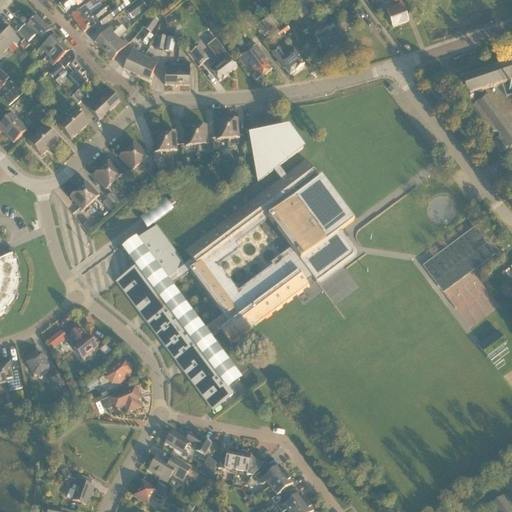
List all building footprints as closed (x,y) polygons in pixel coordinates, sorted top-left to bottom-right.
[(77,4),(77,5),(81,3),(79,0),(65,0),(59,4),(66,12),(77,4)] [(122,3),(107,14),(111,19),(126,8),(122,3)] [(386,10),(393,28),(408,23),(401,5),(386,10)] [(91,19),(84,7),(82,8),(71,16),(83,33),(91,27),(94,25),(91,21),(93,20),(91,19)] [(280,25),(271,14),(263,20),(264,21),(256,28),(264,38),(280,25)] [(298,28),(288,15),(283,18),(293,32),(298,28)] [(51,31),(36,17),(27,26),(42,40),(51,31)] [(143,29),(150,34),(159,22),(152,17),(143,29)] [(4,26),(0,29),(0,41),(8,49),(13,44),(15,46),(20,41),(4,26)] [(18,32),(29,43),(35,36),(25,26),(18,32)] [(286,26),(281,29),(285,35),(290,31),(286,26)] [(337,31),(335,32),(333,26),(314,33),(320,51),(322,50),(325,58),(342,52),(340,44),(341,43),(337,31)] [(95,43),(104,52),(117,38),(113,34),(115,32),(110,27),(95,43)] [(44,53),(47,57),(62,44),(54,36),(38,51),(42,55),(44,53)] [(166,37),(158,36),(155,50),(163,51),(166,37)] [(117,38),(104,52),(112,61),(128,45),(124,41),(122,43),(117,38)] [(164,52),(173,53),(176,39),(167,38),(164,52)] [(216,40),(207,47),(219,62),(209,69),(219,82),(237,68),(229,58),(216,40)] [(24,41),(21,45),(26,50),(29,46),(24,41)] [(62,44),(47,57),(51,61),(49,63),(52,67),(69,52),(62,44)] [(239,59),(256,82),(271,71),(264,62),(267,60),(256,46),(239,59)] [(190,54),(200,67),(209,60),(200,47),(190,54)] [(292,49),(284,55),(279,48),(271,53),(278,63),(284,71),(285,70),(289,76),(294,72),(295,73),(304,66),(297,58),(298,57),(292,49)] [(123,70),(136,76),(144,58),(138,55),(139,52),(133,49),(123,70)] [(144,58),(136,76),(149,81),(158,61),(152,58),(151,61),(144,58)] [(76,59),(67,67),(72,73),(69,77),(77,85),(80,89),(88,81),(85,78),(90,73),(76,59)] [(509,149),(511,147),(511,135),(485,96),(484,97),(480,91),(511,80),(511,61),(460,79),(465,92),(459,94),(490,139),(488,140),(489,142),(492,140),(501,153),(508,148),(509,149)] [(9,67),(4,62),(0,65),(0,67),(5,72),(9,67)] [(164,86),(177,86),(177,67),(172,67),(172,64),(164,64),(164,86)] [(177,67),(177,86),(189,86),(190,64),(183,64),(183,67),(177,67)] [(64,70),(60,65),(49,75),(51,77),(47,80),(51,85),(55,82),(58,85),(62,81),(58,76),(64,70)] [(101,93),(96,98),(109,112),(119,102),(104,86),(99,90),(101,93)] [(16,87),(2,99),(9,107),(23,95),(16,87)] [(84,98),(78,92),(71,98),(77,106),(82,101),(81,100),(84,98)] [(109,112),(96,98),(90,103),(88,100),(83,105),(99,121),(109,112)] [(75,110),(66,118),(79,133),(88,125),(75,110)] [(0,130),(5,136),(20,123),(12,114),(0,124),(0,130)] [(79,133),(66,118),(57,126),(71,141),(79,133)] [(237,120),(226,121),(228,139),(239,139),(237,120)] [(228,139),(226,121),(215,122),(217,140),(228,139)] [(28,131),(20,123),(5,136),(13,145),(28,131)] [(36,135),(49,149),(58,141),(45,127),(36,135)] [(195,128),(197,146),(208,145),(206,127),(195,128)] [(197,146),(195,128),(184,129),(186,147),(197,146)] [(279,167),(303,149),(288,129),(256,135),(250,136),(258,181),(274,170),(279,167)] [(175,133),(165,134),(167,152),(177,151),(175,133)] [(167,152),(165,134),(153,135),(155,153),(167,152)] [(49,149),(36,135),(28,143),(41,157),(49,149)] [(127,151),(140,165),(148,157),(135,144),(127,151)] [(140,165),(127,151),(119,159),(132,172),(140,165)] [(185,266),(165,280),(170,287),(188,274),(219,315),(201,328),(210,339),(221,331),(231,344),(309,286),(306,282),(313,278),(317,284),(352,258),(353,257),(353,256),(354,255),(354,254),(354,253),(353,253),(353,252),(339,233),(355,222),(322,178),(316,183),(312,178),(317,175),(306,161),(286,176),(279,167),(274,170),(281,180),(186,251),(192,260),(184,265),(185,266)] [(110,162),(102,170),(114,183),(122,176),(110,162)] [(114,183),(102,170),(93,177),(106,191),(114,183)] [(79,191),(91,204),(99,197),(87,183),(79,191)] [(91,204),(79,191),(70,198),(83,212),(91,204)] [(112,193),(106,198),(115,208),(121,204),(112,193)] [(147,230),(174,210),(166,199),(139,219),(147,230)] [(94,228),(89,222),(83,227),(88,233),(94,228)] [(474,227),(422,266),(431,277),(434,282),(443,293),(494,255),(474,227)] [(185,266),(184,265),(156,228),(136,243),(137,243),(133,246),(145,263),(137,269),(137,268),(117,283),(213,410),(232,395),(217,375),(229,366),(210,339),(201,328),(170,287),(165,280),(185,266)] [(15,292),(18,281),(17,281),(16,281),(15,275),(17,275),(17,274),(16,263),(15,263),(13,264),(11,258),(13,257),(12,257),(12,256),(0,261),(0,317),(4,314),(3,314),(2,313),(5,308),(7,309),(14,299),(13,299),(12,298),(13,292),(15,293),(15,292)] [(64,328),(71,323),(66,318),(60,323),(64,328)] [(73,348),(82,359),(97,347),(88,337),(86,339),(78,329),(68,337),(76,346),(73,348)] [(67,339),(61,331),(51,339),(56,347),(67,339)] [(487,359),(507,344),(497,331),(477,346),(487,359)] [(47,374),(49,367),(42,354),(35,352),(28,356),(26,363),(33,375),(40,377),(47,374)] [(125,362),(118,362),(107,371),(107,378),(112,384),(119,385),(125,380),(125,377),(130,373),(130,368),(125,362)] [(10,392),(22,389),(18,368),(11,370),(10,363),(0,364),(0,384),(8,383),(10,392)] [(64,382),(59,374),(56,373),(51,376),(50,379),(54,388),(58,389),(63,386),(64,382)] [(86,387),(89,391),(99,384),(96,380),(86,387)] [(108,410),(118,406),(122,408),(125,406),(128,413),(140,408),(137,401),(140,400),(135,387),(100,402),(103,409),(108,410)] [(88,415),(90,421),(99,417),(93,404),(86,407),(90,415),(88,415)] [(187,447),(195,452),(204,457),(212,445),(202,439),(201,441),(190,434),(186,441),(172,433),(165,445),(182,455),(187,447)] [(236,470),(239,452),(228,450),(227,456),(221,455),(218,469),(224,470),(225,468),(236,470)] [(251,454),(239,452),(236,470),(247,472),(246,475),(253,476),(264,463),(249,460),(251,454)] [(160,478),(159,479),(167,483),(171,476),(182,482),(190,469),(172,458),(169,464),(157,457),(149,471),(160,478)] [(266,482),(270,487),(286,475),(279,466),(268,474),(264,470),(254,477),(260,485),(262,485),(266,482)] [(69,480),(70,476),(67,470),(61,473),(65,481),(69,480)] [(73,500),(72,501),(86,506),(91,494),(92,495),(94,488),(90,486),(92,481),(77,475),(72,490),(70,489),(67,498),(73,500)] [(275,505),(285,498),(282,493),(293,485),(286,475),(270,487),(276,496),(271,500),(275,505)] [(154,489),(142,482),(133,497),(148,506),(153,498),(160,502),(168,489),(158,483),(154,489)] [(206,494),(211,501),(216,497),(211,490),(206,494)] [(199,492),(195,499),(199,501),(203,495),(199,492)] [(288,511),(294,511),(306,503),(300,494),(288,502),(285,498),(275,505),(279,511),(284,511),(287,510),(288,511)] [(495,511),(504,511),(510,508),(502,497),(491,505),(495,511)] [(312,511),(306,503),(294,511),(312,511)]
